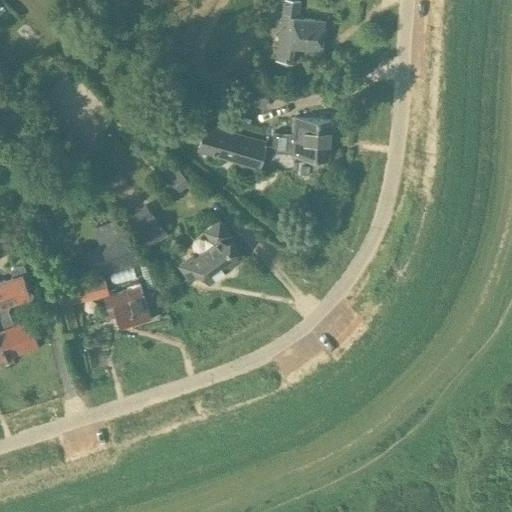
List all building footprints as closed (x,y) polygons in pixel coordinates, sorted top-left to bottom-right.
[(12,34),(36,57),(49,43),(3,0),(0,0),(0,38),(4,42),(12,34)] [(276,60),(292,62),(294,46),(321,49),(324,21),(299,18),(300,0),(282,0),(282,16),(276,60)] [(206,123),(198,150),(259,168),(264,152),(266,145),(267,142),(230,131),(232,123),(208,116),(206,123)] [(266,145),(264,152),(291,154),(291,156),(300,156),(329,158),(332,119),(299,117),(293,117),(292,133),(273,131),(272,146),(266,145)] [(160,168),(166,175),(179,192),(190,182),(178,168),(170,159),(160,168)] [(153,216),(136,229),(151,248),(167,234),(153,216)] [(209,281),(237,258),(220,238),(228,232),(216,218),(202,230),(212,241),(194,257),(192,254),(179,265),(190,278),(196,273),(197,272),(199,270),(209,281)] [(130,234),(85,251),(94,277),(140,261),(130,234)] [(14,279),(0,283),(0,328),(11,356),(39,347),(39,346),(30,320),(14,326),(6,303),(29,295),(23,278),(25,278),(27,274),(25,266),(21,264),(12,267),(11,271),(14,279)] [(68,288),(53,290),(56,305),(55,306),(63,334),(78,330),(72,304),(105,296),(109,295),(105,278),(68,288)] [(107,304),(103,306),(106,316),(116,313),(120,327),(122,327),(151,318),(145,295),(144,295),(139,281),(127,285),(128,289),(109,295),(105,296),(107,304)] [(0,364),(9,361),(8,357),(11,356),(0,328),(0,364)]
